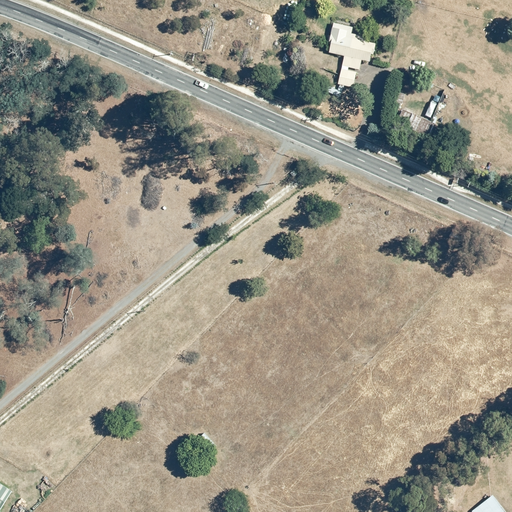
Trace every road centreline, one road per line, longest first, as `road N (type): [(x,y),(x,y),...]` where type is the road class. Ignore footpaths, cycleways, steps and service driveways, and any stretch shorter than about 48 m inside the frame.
road 1 (secondary): [(511,224),(0,6)]
road 2 (unknown): [(330,145),(0,412)]
